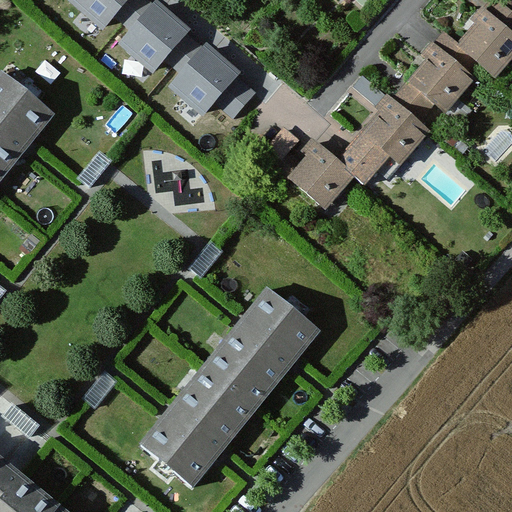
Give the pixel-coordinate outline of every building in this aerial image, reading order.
[(124,41),(113,52),(128,66),(139,55),(141,57),(171,23),(158,11),(168,0),(101,0),(91,11),(124,41)] [(463,48),(484,66),(499,79),(511,63),(511,0),(503,0),(501,3),(498,0),(488,11),(487,10),(476,22),(482,26),(463,48)] [(484,66),(463,48),(447,35),(427,57),(432,61),(396,104),(421,124),(438,103),(450,113),(478,81),(474,77),(484,66)] [(237,119),(263,88),(209,42),(169,90),(203,118),(217,101),(237,119)] [(0,74),(0,182),(53,117),(0,74)] [(364,76),(356,89),(379,103),(387,90),(364,76)] [(421,124),(396,104),(390,99),(381,110),(385,114),(342,165),(358,177),(370,188),(394,160),(402,167),(431,133),(421,124)] [(358,177),(342,165),(315,142),(305,154),(310,159),(304,167),(290,155),(301,143),(288,132),(265,159),(289,180),(292,177),(330,210),(358,177)] [(209,202),(209,186),(179,185),(179,201),(209,202)] [(204,370),(256,412),(320,334),(268,291),(204,370)] [(256,412),(204,370),(140,447),(192,490),(256,412)] [(0,511),(61,511),(62,511),(0,461),(0,511)]
